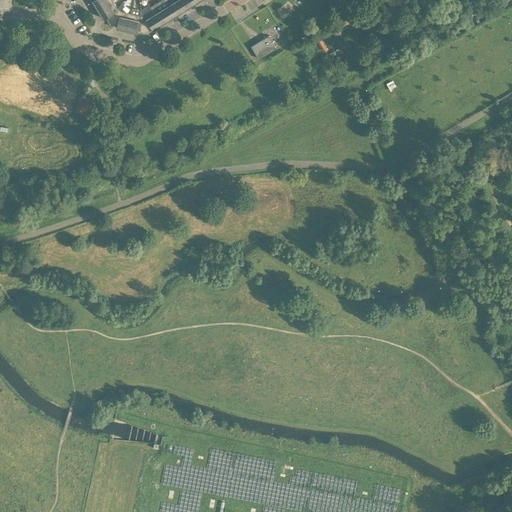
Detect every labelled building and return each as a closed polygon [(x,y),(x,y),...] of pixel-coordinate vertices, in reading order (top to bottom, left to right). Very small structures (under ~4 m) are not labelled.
[(110,0),(94,0),(92,1),(98,10),(112,2),(110,0)] [(161,0),(159,2),(170,19),(178,14),(169,0),(161,0)] [(169,0),(178,14),(186,8),(180,0),(169,0)] [(180,0),(186,8),(195,3),(193,0),(180,0)] [(112,2),(98,10),(103,19),(106,18),(109,24),(123,2),(122,1),(116,9),(112,2)] [(463,5),(464,7),(469,16),(478,12),(473,2),(472,1),(463,5)] [(123,2),(109,24),(117,26),(116,28),(126,31),(132,9),(123,6),(124,3),(123,2)] [(150,7),(161,25),(170,19),(159,2),(150,7)] [(143,15),(151,28),(152,30),(161,25),(150,7),(149,8),(150,11),(143,15)] [(132,9),(126,31),(136,33),(137,30),(144,32),(151,28),(143,15),(142,16),(141,11),(132,9)] [(342,27),(353,21),(350,17),(339,23),(342,27)] [(327,37),(333,34),(330,29),(320,34),(322,37),(326,35),(327,37)] [(269,36),(253,46),(251,47),(259,59),(276,48),(269,36)] [(323,52),(327,50),(321,40),(318,42),(323,52)] [(302,50),(311,46),(309,42),(300,47),(302,50)] [(331,67),(346,59),(343,55),(344,54),(343,51),(351,47),(349,43),(336,50),(339,55),(334,58),(334,59),(328,62),(331,67)]
